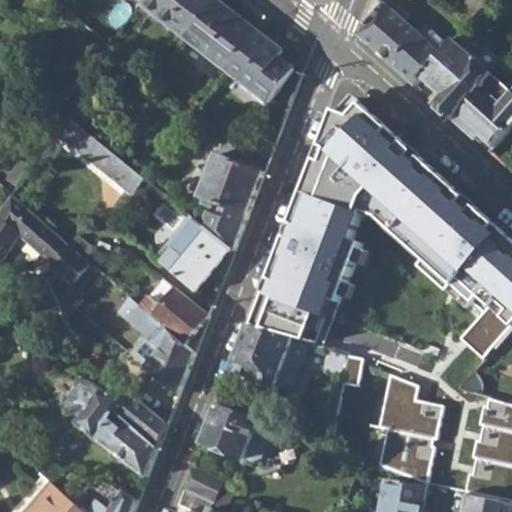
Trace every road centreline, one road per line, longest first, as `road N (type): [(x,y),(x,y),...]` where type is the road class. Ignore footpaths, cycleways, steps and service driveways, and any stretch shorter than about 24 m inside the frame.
road 1 (residential): [(332,44),(153,511)]
road 2 (residential): [(332,44),(511,206)]
